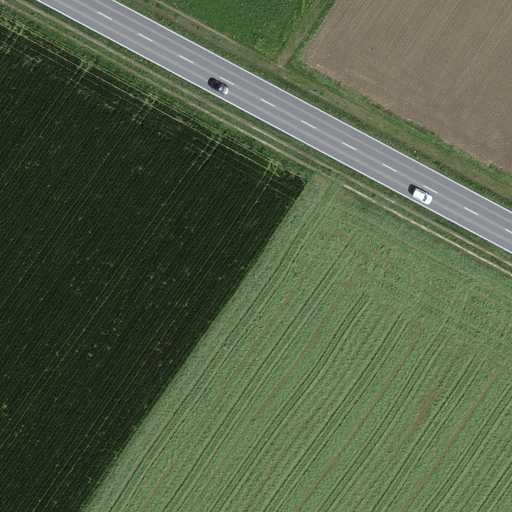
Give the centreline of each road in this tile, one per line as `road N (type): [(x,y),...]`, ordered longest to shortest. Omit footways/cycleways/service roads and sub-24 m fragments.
road 1 (track): [(511,271),(3,0)]
road 2 (primary): [(77,0),(511,231)]
road 3 (track): [(146,0),(511,195)]
